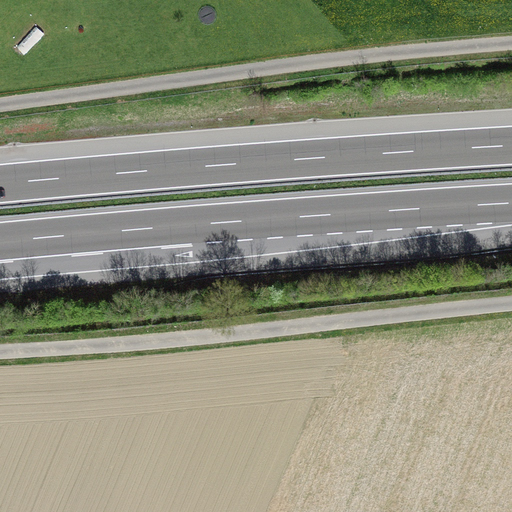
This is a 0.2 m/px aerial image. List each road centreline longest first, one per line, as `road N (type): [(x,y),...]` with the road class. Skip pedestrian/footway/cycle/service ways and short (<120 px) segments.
road 1 (track): [(511,303),(0,352)]
road 2 (motorway): [(0,241),(511,202)]
road 3 (motorway): [(511,145),(0,183)]
